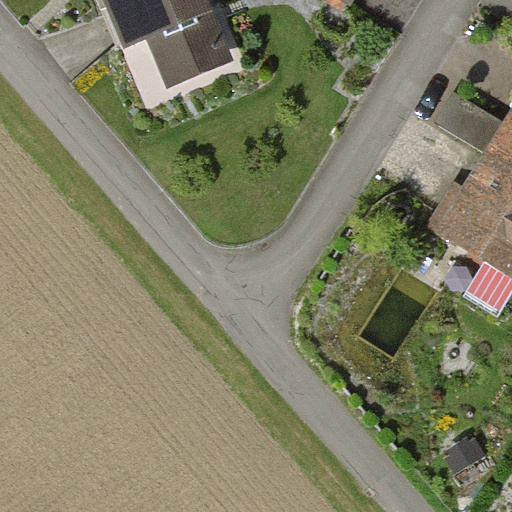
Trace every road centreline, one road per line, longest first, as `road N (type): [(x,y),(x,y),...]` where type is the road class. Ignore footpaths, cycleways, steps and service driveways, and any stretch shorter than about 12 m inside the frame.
road 1 (residential): [(456,0),(252,334)]
road 2 (residential): [(0,46),(252,334)]
road 3 (residential): [(252,334),(407,511)]
